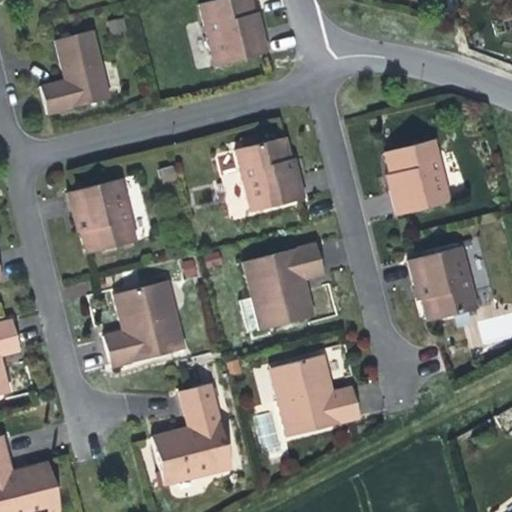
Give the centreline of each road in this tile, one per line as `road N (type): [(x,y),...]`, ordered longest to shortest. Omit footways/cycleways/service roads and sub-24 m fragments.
road 1 (residential): [(318,81),(401,395)]
road 2 (residential): [(13,161),(318,81)]
road 3 (track): [(257,511),(511,376)]
road 4 (residential): [(85,436),(13,161)]
road 5 (residential): [(313,59),(406,59),(511,93)]
